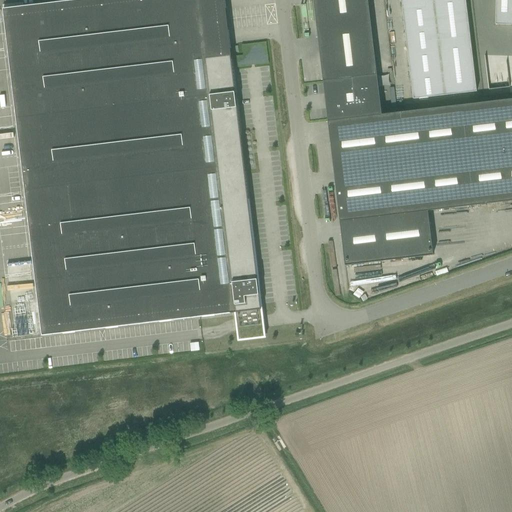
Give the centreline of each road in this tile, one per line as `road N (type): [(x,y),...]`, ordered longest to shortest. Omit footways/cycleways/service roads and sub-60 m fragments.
road 1 (unclassified): [(0,505),(155,443),(511,325)]
road 2 (unclassified): [(511,263),(373,311),(335,308),(322,270),(288,0)]
road 3 (unknown): [(335,308),(17,356),(0,343)]
